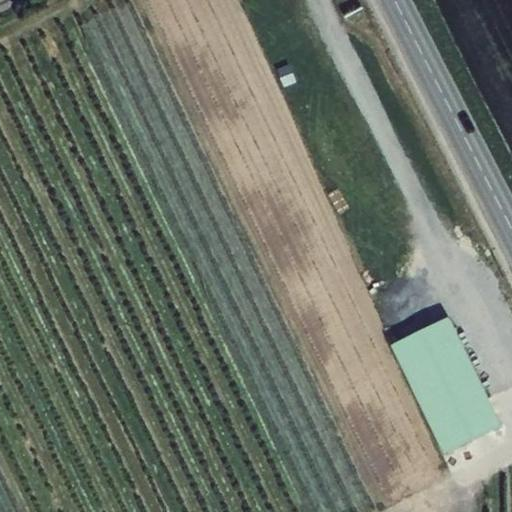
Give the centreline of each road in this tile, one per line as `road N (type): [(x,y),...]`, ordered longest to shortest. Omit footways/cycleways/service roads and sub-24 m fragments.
road 1 (track): [(319,0),(511,387)]
road 2 (secondary): [(395,0),(511,227)]
road 3 (track): [(511,459),(402,511)]
